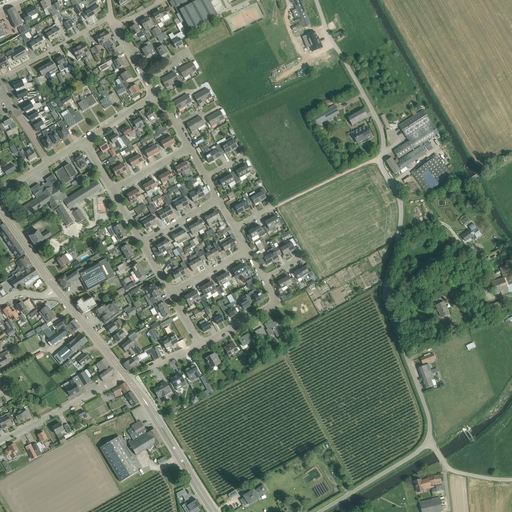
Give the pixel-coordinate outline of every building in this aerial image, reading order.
[(52,16),(52,17),(55,15),(58,14),(56,10),(54,5),(51,6),(47,0),(45,0),(41,3),(44,10),(47,9),(49,13),(51,13),(52,16)] [(62,0),(56,0),(58,2),(53,4),(54,5),(56,10),(60,8),(59,6),(60,5),(62,4),(61,1),(62,0)] [(90,0),(87,2),(95,15),(101,11),(97,5),(97,6),(96,3),(98,2),(96,0),(90,0)] [(173,0),(169,2),(173,8),(174,7),(178,14),(180,13),(190,31),(218,17),(210,2),(213,0),(173,0)] [(292,0),(305,28),(311,25),(300,0),(292,0)] [(95,15),(87,2),(89,4),(85,7),(87,9),(90,7),(91,9),(85,13),(86,13),(83,14),(86,20),(89,18),(95,15)] [(77,6),(75,7),(74,8),(78,15),(82,12),(78,5),(77,6)] [(23,16),(25,21),(26,22),(32,19),(31,17),(37,14),(37,13),(39,12),(36,7),(34,8),(33,6),(28,9),(28,10),(26,11),(25,11),(27,14),(23,16)] [(7,12),(15,28),(23,24),(15,7),(7,12)] [(153,15),(155,19),(152,20),(155,26),(159,24),(157,21),(163,17),(165,21),(169,18),(167,14),(165,11),(161,13),(160,11),(153,15)] [(55,15),(62,26),(64,24),(68,31),(73,28),(69,20),(71,19),(71,18),(70,18),(66,17),(66,16),(64,17),(63,15),(61,16),(60,13),(58,14),(55,15)] [(55,29),(58,28),(62,26),(55,15),(52,17),(55,22),(54,22),(56,24),(53,26),(55,29)] [(141,22),(146,31),(153,28),(148,18),(141,22)] [(180,31),(184,29),(178,18),(174,20),(180,31)] [(130,28),(134,35),(137,33),(140,38),(146,34),(143,29),(140,31),(136,25),(130,28)] [(56,38),(52,31),(50,28),(44,31),(50,41),(56,38)] [(55,29),(52,31),(56,38),(61,35),(58,28),(55,29)] [(151,31),(154,37),(160,34),(156,28),(151,31)] [(102,34),(112,53),(113,54),(117,51),(114,45),(112,46),(111,43),(109,39),(112,38),(108,31),(102,34)] [(170,38),(174,46),(175,46),(176,48),(183,44),(180,39),(183,37),(180,32),(174,36),(173,34),(169,36),(170,38)] [(309,39),(306,40),(308,45),(311,44),(312,46),(311,47),(313,52),(323,48),(319,38),(318,39),(315,32),(307,35),(309,39)] [(39,34),(33,38),(35,41),(39,48),(45,44),(39,34)] [(112,53),(102,34),(96,38),(100,45),(102,44),(103,46),(104,45),(110,55),(112,53)] [(28,40),(28,41),(29,44),(34,51),(39,48),(35,41),(32,43),(30,39),(28,40)] [(144,49),(142,50),(146,57),(152,53),(151,51),(154,49),(150,42),(143,45),(144,49)] [(155,47),(161,57),(167,53),(163,46),(161,43),(155,47)] [(78,47),(87,64),(90,62),(85,54),(89,51),(84,44),(78,47)] [(6,54),(10,59),(13,57),(15,61),(20,58),(21,58),(27,55),(23,47),(14,52),(13,50),(6,54)] [(85,60),(78,47),(72,51),(78,61),(81,59),(83,62),(85,60)] [(0,55),(0,68),(1,70),(7,66),(9,64),(4,54),(0,55)] [(69,67),(66,62),(63,56),(56,60),(59,66),(58,67),(61,72),(69,67)] [(113,63),(111,64),(113,67),(115,70),(118,69),(124,66),(120,59),(114,62),(113,63)] [(52,62),(45,66),(51,76),(57,72),(52,62)] [(192,62),(186,66),(190,74),(197,70),(192,62)] [(106,63),(99,67),(101,72),(109,67),(108,67),(106,63)] [(51,76),(45,66),(38,70),(42,76),(42,75),(43,77),(46,76),(49,81),(53,79),(51,76)] [(190,74),(186,66),(179,70),(184,78),(190,74)] [(121,75),(118,77),(121,84),(126,81),(131,78),(128,71),(121,75)] [(175,72),(168,76),(173,84),(179,80),(178,77),(175,72)] [(57,75),(61,84),(65,82),(61,73),(57,75)] [(173,84),(168,76),(161,80),(166,88),(173,84)] [(78,81),(82,88),(87,85),(83,78),(78,81)] [(13,83),(13,84),(14,88),(15,88),(16,90),(19,88),(21,91),(26,89),(26,90),(36,86),(34,82),(32,83),(26,83),(24,85),(22,80),(17,82),(16,81),(13,83)] [(121,84),(114,88),(117,92),(124,88),(121,84)] [(131,88),(128,90),(131,96),(132,95),(139,92),(139,91),(137,88),(138,88),(139,88),(137,84),(131,88)] [(21,91),(16,93),(18,98),(19,97),(19,99),(23,97),(25,101),(37,96),(35,92),(30,93),(27,94),(26,90),(26,89),(21,91)] [(207,89),(201,92),(205,101),(212,97),(207,89)] [(89,106),(79,90),(73,93),(76,97),(79,95),(81,97),(80,98),(83,101),(78,104),(78,103),(83,112),(83,111),(86,109),(86,108),(89,106)] [(79,90),(89,106),(90,107),(89,106),(92,104),(93,105),(96,103),(97,103),(92,95),(88,98),(85,94),(85,95),(83,92),(81,93),(79,91),(79,90)] [(105,90),(103,91),(111,104),(112,105),(111,104),(115,102),(115,103),(118,100),(119,101),(114,93),(113,93),(114,93),(110,96),(107,92),(107,93),(105,90)] [(111,104),(103,91),(101,92),(103,95),(102,95),(105,99),(101,102),(100,101),(105,109),(109,107),(108,106),(111,104)] [(205,101),(201,92),(194,96),(199,104),(205,101)] [(187,94),(181,98),(185,106),(192,103),(187,94)] [(185,106),(181,98),(174,102),(179,110),(185,106)] [(23,106),(22,107),(24,111),(25,110),(26,112),(29,110),(31,113),(35,110),(36,110),(42,106),(40,103),(35,104),(33,106),(30,102),(25,105),(25,104),(22,106),(23,106)] [(312,117),(317,126),(340,113),(335,105),(312,117)] [(31,113),(27,115),(29,119),(30,119),(31,120),(34,118),(36,121),(41,119),(48,115),(46,112),(41,113),(38,114),(36,110),(35,110),(31,113)] [(66,111),(61,114),(65,121),(68,125),(69,127),(70,128),(73,126),(73,125),(76,123),(76,124),(77,124),(76,123),(72,116),(68,110),(66,111)] [(147,116),(143,118),(147,125),(150,123),(157,119),(151,110),(148,112),(149,113),(146,115),(147,116)] [(365,110),(348,118),(350,122),(352,126),(368,117),(365,110)] [(78,112),(72,116),(76,123),(77,124),(76,123),(79,121),(80,121),(83,119),(83,120),(84,119),(78,111),(78,112)] [(220,111),(213,114),(218,123),(225,119),(220,111)] [(394,151),(399,158),(438,133),(434,126),(424,111),(400,127),(410,141),(394,151)] [(218,123),(213,114),(207,118),(211,127),(218,123)] [(380,116),(386,127),(389,126),(384,115),(380,116)] [(200,116),(193,120),(198,128),(205,125),(200,116)] [(12,130),(6,132),(9,137),(15,133),(15,132),(18,131),(16,128),(17,127),(16,126),(17,126),(15,123),(14,122),(13,123),(12,120),(9,121),(9,119),(4,122),(5,123),(2,124),(4,128),(9,125),(12,130)] [(36,121),(32,124),(35,128),(35,127),(36,129),(40,127),(42,130),(53,123),(51,120),(46,121),(43,123),(41,119),(36,121)] [(136,126),(133,128),(134,130),(139,137),(142,135),(140,132),(139,130),(144,127),(143,124),(140,119),(134,123),(136,126)] [(58,131),(58,132),(62,138),(61,138),(63,140),(64,140),(66,139),(66,138),(68,137),(66,135),(69,133),(62,120),(59,122),(61,126),(59,127),(61,130),(58,131)] [(198,128),(193,120),(187,124),(191,132),(198,128)] [(50,136),(54,142),(55,145),(56,144),(56,145),(59,144),(58,143),(60,142),(59,139),(61,138),(62,138),(58,132),(58,131),(54,125),(51,127),(53,131),(52,132),(53,134),(50,136)] [(128,126),(121,131),(125,136),(126,136),(128,134),(130,137),(136,134),(133,130),(131,131),(128,126)] [(367,127),(353,134),(357,141),(356,141),(358,146),(374,138),(368,128),(367,127)] [(50,147),(52,146),(51,144),(54,142),(50,136),(46,130),(43,132),(46,135),(44,136),(46,139),(43,141),(45,144),(44,145),(45,147),(46,147),(48,149),(48,150),(51,148),(50,147)] [(116,134),(110,138),(112,142),(113,144),(117,142),(119,140),(120,140),(116,134)] [(172,136),(166,139),(170,146),(175,143),(172,136)] [(170,146),(166,139),(166,140),(165,137),(162,138),(164,141),(161,143),(164,149),(170,146)] [(205,156),(209,164),(215,160),(202,137),(194,142),(196,146),(201,143),(203,145),(207,152),(204,153),(206,156),(205,156)] [(229,139),(226,141),(228,144),(232,151),(238,147),(232,137),(229,139)] [(145,139),(137,144),(140,148),(143,146),(142,144),(146,142),(145,139)] [(105,141),(98,145),(103,153),(108,150),(109,149),(107,146),(105,141)] [(226,141),(218,145),(221,150),(223,149),(226,154),(232,151),(228,144),(226,141)] [(154,143),(149,146),(150,149),(154,155),(159,152),(154,143)] [(14,155),(18,152),(13,145),(9,147),(14,155)] [(218,145),(209,150),(215,160),(221,157),(218,152),(221,150),(218,145)] [(391,170),(394,174),(426,153),(421,146),(399,161),(397,159),(394,161),(392,158),(386,162),(391,170)] [(18,151),(24,160),(27,158),(30,161),(36,157),(33,151),(32,152),(30,148),(24,152),(21,148),(21,149),(20,147),(17,149),(18,151)] [(112,148),(108,151),(112,157),(117,155),(115,152),(112,148)] [(154,155),(150,149),(145,152),(148,158),(154,155)] [(132,155),(134,158),(138,164),(143,161),(139,155),(137,156),(135,154),(132,155)] [(437,154),(412,172),(413,174),(427,193),(429,191),(440,183),(452,174),(438,156),(437,154)] [(138,164),(134,158),(132,155),(130,157),(132,159),(129,161),(132,167),(138,164)] [(76,161),(74,163),(78,170),(80,168),(81,168),(87,165),(82,156),(75,160),(76,161)] [(186,162),(180,165),(184,171),(189,168),(186,162)] [(12,164),(4,170),(7,175),(15,169),(12,164)] [(72,180),(71,178),(77,175),(70,164),(65,167),(64,167),(55,172),(63,186),(72,180)] [(123,164),(118,167),(121,173),(127,170),(123,164)] [(184,171),(180,165),(175,168),(178,175),(182,173),(184,177),(186,175),(184,171)] [(247,165),(241,168),(245,175),(251,172),(252,174),(255,172),(252,167),(249,169),(247,165)] [(121,173),(118,167),(112,170),(116,176),(121,173)] [(235,176),(238,182),(241,180),(240,178),(245,175),(241,168),(236,172),(238,175),(235,176)] [(170,171),(164,174),(168,181),(173,178),(170,171)] [(168,181),(164,174),(159,177),(163,184),(164,186),(169,183),(168,181)] [(231,174),(225,178),(229,185),(235,181),(236,183),(238,182),(235,176),(233,178),(231,174)] [(37,198),(19,210),(24,217),(49,201),(51,204),(50,205),(53,210),(58,207),(59,208),(55,211),(55,212),(57,211),(60,215),(58,216),(62,221),(63,221),(66,225),(65,226),(66,227),(76,220),(78,223),(85,219),(79,209),(76,212),(75,209),(71,212),(69,209),(72,207),(101,188),(96,180),(68,198),(64,192),(62,193),(57,186),(59,184),(53,175),(45,180),(47,183),(41,187),(39,184),(31,189),(37,198)] [(229,185),(225,178),(219,181),(223,188),(229,185)] [(154,180),(148,183),(152,190),(157,187),(154,180)] [(148,183),(143,186),(146,193),(152,190),(148,183)] [(185,184),(181,186),(187,196),(190,195),(185,186),(185,185),(185,184)] [(195,192),(199,199),(205,196),(202,191),(204,190),(202,186),(194,190),(195,192)] [(255,193),(256,195),(260,202),(266,198),(264,195),(267,194),(264,188),(261,189),(255,193)] [(138,189),(132,192),(136,199),(141,196),(138,189)] [(136,199),(132,192),(127,195),(130,202),(133,200),(135,203),(137,201),(136,199)] [(199,199),(195,192),(190,196),(193,202),(199,199)] [(165,195),(166,196),(171,205),(174,204),(169,196),(171,195),(170,193),(165,195)] [(247,193),(245,194),(250,203),(253,201),(255,205),(260,202),(256,195),(255,193),(249,196),(247,193)] [(238,201),(240,204),(244,211),(250,208),(248,204),(250,203),(245,194),(243,196),(244,199),(241,201),(240,200),(238,201)] [(171,205),(166,196),(163,198),(166,204),(167,204),(168,206),(169,206),(171,205)] [(177,198),(179,201),(183,208),(189,205),(185,198),(183,200),(181,196),(177,198)] [(183,208),(179,201),(174,205),(178,211),(183,208)] [(136,212),(142,209),(145,207),(144,204),(134,209),(136,212)] [(166,209),(164,211),(167,217),(173,214),(169,206),(168,206),(167,204),(166,204),(167,205),(165,206),(166,209)] [(244,211),(240,204),(231,209),(234,214),(237,212),(238,214),(244,211)] [(167,217),(164,211),(158,214),(162,220),(167,217)] [(214,213),(211,215),(215,222),(218,220),(221,227),(218,228),(220,232),(221,232),(226,229),(220,217),(217,212),(216,211),(213,212),(214,213)] [(210,228),(216,225),(215,222),(211,215),(208,217),(207,216),(204,217),(205,219),(208,224),(210,228)] [(153,216),(148,220),(151,226),(157,223),(153,216)] [(276,216),(270,219),(276,228),(279,226),(284,223),(281,218),(278,219),(276,216)] [(151,226),(148,220),(145,221),(144,219),(141,221),(142,222),(142,223),(146,229),(151,226)] [(267,226),(264,227),(267,233),(276,228),(270,219),(265,222),(267,226)] [(198,223),(195,224),(199,232),(205,228),(200,220),(197,222),(198,223)] [(0,233),(7,244),(15,239),(4,223),(0,226),(2,230),(1,230),(2,232),(0,233)] [(199,232),(195,224),(191,226),(191,225),(188,227),(189,228),(192,233),(193,235),(199,232)] [(462,237),(466,242),(473,236),(475,235),(477,238),(482,235),(479,231),(480,230),(477,227),(474,224),(469,227),(472,230),(470,231),(462,237)] [(113,228),(117,234),(123,230),(122,228),(120,225),(113,228)] [(259,225),(254,228),(258,235),(264,232),(265,234),(267,233),(264,227),(261,229),(259,225)] [(258,235),(254,228),(249,231),(251,233),(247,236),(251,243),(259,238),(258,235)] [(182,232),(178,234),(183,242),(187,239),(186,237),(187,236),(184,230),(184,229),(181,231),(182,232)] [(28,236),(35,246),(44,240),(51,235),(49,231),(41,236),(38,230),(28,236)] [(123,230),(117,234),(113,236),(117,242),(122,239),(127,236),(126,236),(125,233),(123,230)] [(173,237),(172,237),(176,243),(177,242),(179,244),(183,242),(178,234),(175,236),(174,234),(172,236),(173,237)] [(231,237),(225,240),(230,248),(235,245),(235,246),(236,245),(231,237)] [(15,239),(7,244),(9,246),(18,259),(25,254),(15,239)] [(165,241),(162,243),(167,251),(171,249),(169,246),(171,245),(168,240),(167,239),(165,240),(165,241)] [(284,243),(285,245),(289,252),(295,249),(294,247),(296,245),(292,239),(290,240),(284,243)] [(230,248),(225,240),(220,243),(225,251),(226,251),(225,251),(230,248)] [(167,251),(162,243),(159,245),(158,244),(156,245),(157,246),(156,246),(158,250),(154,252),(157,259),(164,255),(163,253),(167,251)] [(208,248),(214,258),(219,255),(217,251),(220,250),(216,243),(213,245),(214,246),(209,249),(208,248)] [(284,243),(276,248),(279,254),(282,252),(284,256),(289,252),(285,245),(284,243)] [(121,249),(124,254),(131,251),(130,248),(128,245),(121,249)] [(267,251),(269,255),(273,262),(279,259),(277,255),(279,254),(275,245),(272,247),(273,248),(267,251)] [(197,254),(192,257),(197,267),(202,264),(203,264),(202,262),(204,260),(200,252),(196,246),(193,247),(197,254)] [(67,254),(58,261),(62,267),(72,259),(69,254),(76,251),(73,247),(66,251),(67,254)] [(180,248),(177,249),(180,255),(182,254),(185,252),(188,250),(186,247),(183,248),(185,250),(182,251),(180,248)] [(203,250),(200,252),(204,260),(207,258),(208,261),(209,260),(214,258),(208,248),(206,249),(208,253),(205,254),(203,250)] [(131,251),(124,254),(128,261),(131,259),(135,257),(135,256),(134,256),(133,253),(131,251)] [(273,262),(269,255),(264,258),(262,254),(258,256),(259,258),(259,259),(261,262),(262,264),(263,265),(266,263),(267,265),(273,262)] [(16,269),(18,273),(20,272),(25,269),(27,267),(28,269),(29,269),(33,267),(26,256),(16,262),(19,266),(17,267),(18,268),(16,269)] [(197,267),(192,257),(189,259),(191,263),(188,264),(192,270),(197,267)] [(79,273),(81,277),(80,278),(87,291),(115,277),(106,259),(79,273)] [(501,292),(502,295),(511,292),(511,263),(511,259),(505,262),(507,266),(500,268),(504,278),(491,282),(495,294),(501,292)] [(177,265),(175,267),(180,276),(185,274),(186,273),(184,270),(187,268),(183,262),(180,264),(182,268),(180,269),(177,265)] [(139,264),(132,267),(134,271),(130,273),(132,275),(142,269),(141,267),(140,267),(139,264)] [(243,264),(238,267),(244,277),(247,275),(246,275),(249,274),(247,271),(243,264)] [(307,265),(299,270),(304,278),(305,278),(304,277),(309,273),(312,278),(314,277),(307,265)] [(125,266),(118,270),(119,271),(116,272),(118,275),(127,270),(125,266)] [(18,273),(15,275),(17,279),(11,283),(15,289),(25,283),(26,286),(31,283),(30,282),(31,281),(32,282),(39,278),(37,275),(38,275),(36,271),(33,267),(29,269),(28,269),(25,271),(25,270),(21,273),(20,272),(18,273)] [(180,276),(175,267),(173,268),(175,272),(172,274),(175,280),(176,279),(180,276)] [(236,277),(233,278),(237,285),(240,283),(239,280),(244,277),(238,267),(232,270),(236,277)] [(142,269),(132,275),(136,282),(139,280),(139,279),(145,275),(143,272),(142,269)] [(296,276),(293,278),(296,283),(299,282),(298,280),(301,278),(302,279),(304,278),(299,270),(294,273),(296,276)] [(80,278),(81,277),(79,273),(77,271),(66,278),(65,276),(58,280),(64,289),(68,286),(71,284),(80,278)] [(227,273),(222,276),(228,286),(232,284),(233,285),(234,285),(234,286),(237,285),(233,278),(231,279),(227,273)] [(221,286),(218,288),(222,294),(224,293),(222,289),(224,288),(228,286),(222,276),(216,279),(220,286),(221,286)] [(289,276),(283,279),(288,287),(293,284),(294,285),(296,283),(293,278),(290,279),(289,276)] [(288,287),(283,279),(277,282),(279,286),(277,287),(280,293),(283,292),(282,290),(288,287)] [(206,285),(212,295),(213,297),(218,294),(219,296),(222,294),(218,288),(216,289),(215,289),(216,289),(212,282),(206,285)] [(144,289),(148,295),(157,290),(156,287),(155,288),(154,285),(154,284),(147,288),(147,287),(144,289)] [(204,295),(202,297),(205,302),(208,301),(206,298),(212,295),(206,285),(201,288),(204,295)] [(449,291),(452,298),(461,294),(458,287),(449,291)] [(148,295),(153,304),(160,300),(159,297),(160,296),(160,295),(158,292),(157,290),(148,295)] [(254,297),(257,302),(263,299),(260,293),(258,290),(255,291),(257,295),(254,297)] [(190,294),(194,301),(197,300),(199,302),(201,301),(206,309),(207,308),(208,308),(205,302),(202,297),(200,298),(196,291),(190,294)] [(191,303),(194,301),(190,294),(185,297),(190,307),(193,306),(191,303)] [(244,302),(241,304),(244,310),(250,306),(249,304),(252,302),(248,294),(242,298),(244,302)] [(74,305),(82,314),(97,306),(92,297),(84,301),(82,299),(74,305)] [(160,300),(153,304),(155,308),(154,308),(157,314),(167,308),(164,302),(162,303),(160,300)] [(16,306),(21,312),(23,311),(26,315),(29,313),(26,309),(27,308),(22,302),(16,306)] [(104,304),(94,310),(98,317),(101,315),(102,317),(101,318),(105,324),(121,313),(120,313),(121,312),(118,307),(116,308),(112,302),(106,307),(104,304)] [(232,305),(226,309),(229,314),(231,317),(237,314),(234,308),(237,306),(235,302),(231,304),(232,305)] [(436,306),(442,317),(450,314),(444,302),(436,306)] [(40,315),(43,318),(51,312),(47,306),(39,313),(40,315)] [(9,315),(11,318),(13,321),(19,317),(15,311),(12,313),(8,307),(3,310),(7,317),(9,315)] [(167,308),(157,314),(158,314),(161,319),(163,317),(164,318),(171,314),(170,314),(169,311),(167,308)] [(45,321),(47,324),(49,322),(50,322),(56,317),(53,315),(54,314),(53,311),(52,312),(51,312),(45,317),(47,320),(45,321)] [(214,319),(218,325),(224,321),(221,316),(219,312),(216,314),(218,317),(214,319)] [(74,332),(80,328),(74,320),(66,326),(61,319),(53,324),(57,331),(62,328),(63,329),(64,328),(67,331),(68,330),(71,334),(74,332)] [(107,328),(111,333),(123,324),(119,319),(113,324),(113,323),(107,328)] [(171,319),(160,325),(162,328),(173,322),(171,319)] [(201,327),(205,332),(211,329),(208,323),(207,323),(205,320),(203,321),(205,325),(201,327)] [(265,324),(267,329),(268,329),(266,330),(270,336),(275,333),(277,337),(282,334),(278,327),(281,325),(278,320),(273,323),(272,320),(265,324)] [(148,331),(152,337),(158,334),(154,327),(152,328),(148,331)] [(5,332),(9,337),(15,333),(12,328),(5,332)] [(120,332),(119,333),(118,333),(114,337),(118,342),(128,334),(123,328),(119,331),(120,332)] [(63,329),(49,339),(50,341),(48,343),(51,346),(53,345),(67,334),(63,329)] [(127,336),(129,339),(129,340),(136,335),(133,331),(127,336)] [(173,332),(166,336),(172,346),(174,344),(177,342),(177,343),(178,342),(174,336),(175,335),(173,332)] [(54,357),(60,364),(64,361),(88,341),(81,334),(54,357)] [(239,339),(244,348),(253,343),(248,334),(239,339)] [(172,346),(166,336),(160,340),(162,343),(162,342),(166,349),(169,347),(172,346)] [(131,340),(122,346),(126,351),(131,347),(133,350),(134,350),(138,355),(142,352),(136,344),(135,345),(131,340)] [(224,348),(226,352),(229,357),(233,355),(232,354),(234,352),(235,354),(238,352),(233,343),(224,348)] [(466,347),(468,351),(476,348),(474,343),(466,347)] [(74,364),(78,361),(83,367),(91,361),(85,353),(83,355),(80,351),(70,360),(74,364)] [(6,360),(10,358),(6,352),(0,355),(1,358),(0,359),(0,367),(1,368),(8,364),(6,360)] [(239,354),(243,362),(247,360),(242,352),(239,354)] [(206,358),(208,361),(207,361),(208,363),(209,362),(212,368),(212,367),(218,364),(222,362),(219,358),(216,359),(213,354),(212,354),(213,355),(207,359),(206,358)] [(421,360),(423,365),(436,360),(434,354),(421,360)] [(32,359),(20,366),(21,367),(16,370),(19,375),(16,377),(18,381),(17,381),(17,382),(19,384),(20,384),(22,387),(22,388),(31,383),(25,374),(33,369),(28,362),(32,359)] [(104,359),(96,365),(100,370),(99,371),(101,374),(99,376),(103,381),(112,374),(114,372),(114,370),(113,369),(111,368),(104,359)] [(134,367),(136,370),(139,368),(133,359),(129,361),(129,360),(123,365),(128,371),(134,367)] [(70,360),(65,364),(68,369),(74,364),(70,360)] [(422,378),(426,377),(433,374),(429,364),(418,368),(422,378)] [(189,377),(192,375),(194,379),(201,376),(194,365),(185,370),(189,377)] [(81,383),(83,386),(91,382),(85,371),(77,376),(81,383)] [(171,380),(175,387),(177,391),(187,385),(180,373),(175,376),(176,377),(171,380)] [(433,374),(426,377),(422,378),(426,389),(431,387),(434,386),(432,380),(435,379),(433,374)] [(204,375),(200,378),(204,385),(208,383),(204,375)] [(75,384),(66,389),(70,396),(80,391),(79,390),(76,385),(81,383),(77,376),(73,379),(75,384)] [(162,385),(154,390),(159,399),(160,398),(171,392),(168,387),(165,382),(161,384),(162,385)] [(124,394),(130,390),(126,383),(120,386),(112,390),(116,397),(121,394),(120,392),(122,391),(124,394)] [(204,385),(207,390),(210,395),(214,393),(208,383),(204,385)] [(125,395),(133,407),(139,403),(131,391),(125,395)] [(14,414),(18,421),(25,417),(24,416),(27,414),(30,412),(27,407),(20,410),(15,409),(13,413),(14,414)] [(2,416),(7,427),(12,424),(10,420),(13,419),(10,412),(2,416)] [(133,441),(129,443),(136,455),(155,444),(156,446),(163,442),(154,429),(148,433),(140,421),(131,426),(132,428),(127,431),(133,441)] [(63,437),(60,432),(64,430),(60,423),(52,428),(56,434),(59,439),(58,439),(61,444),(66,441),(64,436),(63,437)] [(64,426),(68,434),(72,432),(68,424),(64,426)] [(40,442),(41,442),(43,445),(44,444),(45,447),(49,445),(47,442),(48,442),(46,439),(47,439),(44,432),(38,435),(40,439),(38,439),(40,442)] [(100,450),(121,483),(138,473),(133,465),(135,463),(120,438),(100,450)] [(33,445),(38,456),(42,454),(36,443),(33,445)] [(9,449),(5,451),(8,456),(11,454),(13,459),(20,455),(14,444),(8,447),(9,449)] [(25,446),(32,459),(37,456),(30,444),(25,446)] [(415,481),(418,492),(424,491),(423,489),(431,486),(431,485),(436,483),(436,484),(442,483),(440,474),(434,476),(434,475),(428,477),(428,479),(422,481),(421,479),(415,481)] [(436,488),(432,489),(433,497),(445,494),(443,485),(436,487),(436,488)] [(245,498),(241,500),(245,505),(248,503),(249,504),(259,498),(257,496),(264,492),(263,490),(264,490),(263,489),(262,489),(261,487),(254,492),(253,490),(247,494),(244,496),(245,497),(245,498)] [(184,489),(177,494),(178,498),(183,496),(185,501),(189,499),(184,489)] [(420,503),(422,511),(439,511),(443,511),(440,498),(420,503)] [(201,505),(197,500),(188,506),(186,503),(182,506),(186,511),(198,511),(200,511),(198,507),(201,505)]
